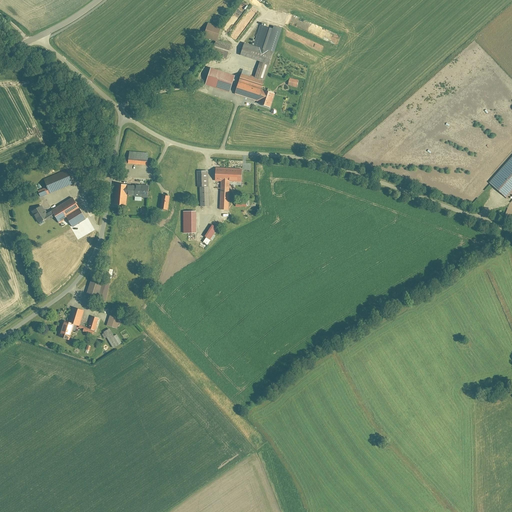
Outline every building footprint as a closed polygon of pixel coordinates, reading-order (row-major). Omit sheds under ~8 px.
[(222,28),(207,24),(204,35),(219,39),(222,28)] [(234,94),(259,101),(278,31),(260,27),(255,47),(243,44),(239,56),(257,61),(253,76),(240,73),(234,94)] [(214,43),(211,55),(227,60),(230,48),(214,43)] [(259,106),(269,110),(275,92),(265,88),(259,106)] [(206,90),(205,97),(218,100),(220,93),(206,90)] [(126,152),(125,164),(145,165),(146,154),(126,152)] [(214,168),(213,181),(219,181),(219,209),(227,210),(228,181),(240,181),(240,169),(214,168)] [(44,181),(47,187),(36,192),(38,198),(74,183),(68,171),(44,181)] [(197,173),(197,206),(207,206),(206,172),(197,173)] [(144,197),(145,185),(114,183),(112,205),(125,206),(126,196),(144,197)] [(95,196),(89,198),(93,208),(99,206),(95,196)] [(160,197),(159,209),(167,209),(168,197),(160,197)] [(235,198),(235,208),(246,208),(246,198),(235,198)] [(35,205),(29,210),(38,223),(50,215),(58,226),(65,221),(70,228),(83,219),(69,200),(51,212),(49,209),(41,214),(35,205)] [(182,213),(183,233),(194,233),(194,212),(182,213)] [(102,271),(100,278),(110,280),(111,273),(102,271)] [(99,305),(97,309),(105,313),(107,308),(99,305)] [(83,311),(71,308),(67,323),(79,326),(83,311)] [(109,314),(107,324),(117,326),(119,316),(109,314)] [(89,316),(86,330),(95,332),(98,319),(89,316)] [(62,322),(58,334),(68,337),(72,325),(62,322)] [(108,329),(101,334),(112,349),(119,344),(108,329)]
